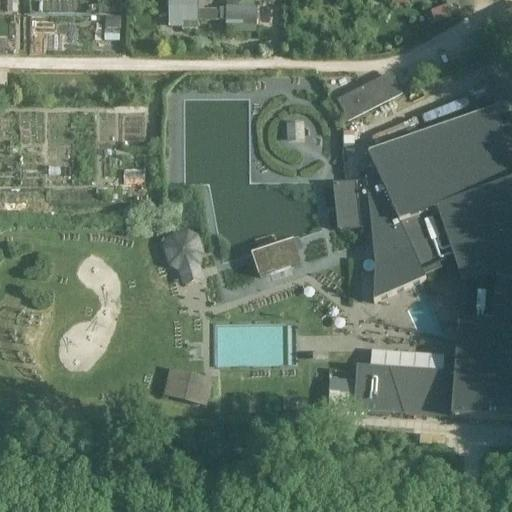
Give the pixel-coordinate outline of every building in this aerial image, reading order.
[(199,22),(199,11),(195,11),(194,0),(168,0),(168,26),(182,26),(182,21),(199,22)] [(227,2),(227,26),(257,26),(257,10),(239,10),(239,2),(227,2)] [(511,13),(494,22),(505,44),(511,40),(511,13)] [(358,118),(405,93),(397,77),(349,102),(358,118)] [(373,154),(379,169),(370,173),(372,183),(375,228),(379,266),(378,304),(413,288),(420,285),(430,281),(428,277),(449,268),(463,301),(467,302),(466,322),(462,321),(461,335),(460,343),(458,374),(446,373),(447,357),(375,351),(374,368),(360,367),(357,411),(511,422),(511,161),(505,126),(511,125),(511,122),(505,124),(502,111),(373,154)] [(305,124),(287,125),(288,144),(305,144),(305,124)] [(382,148),(409,135),(404,127),(378,140),(382,148)] [(126,172),(126,182),(145,182),(144,172),(126,172)] [(372,183),(337,185),(341,231),(375,228),(372,183)] [(201,257),(196,240),(188,237),(168,242),(167,242),(165,246),(166,247),(172,266),(179,270),(184,286),(202,280),(197,264),(201,257)] [(294,249),(293,244),(254,258),(255,261),(260,276),(261,279),(300,265),(299,264),(294,249)] [(207,410),(214,382),(170,371),(163,399),(207,410)] [(357,383),(332,381),(331,395),(356,397),(357,383)]
